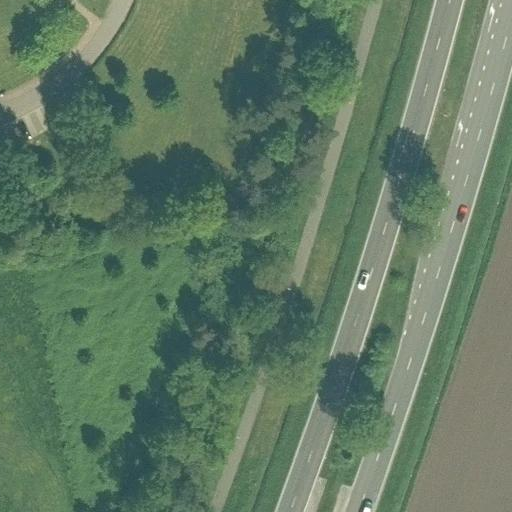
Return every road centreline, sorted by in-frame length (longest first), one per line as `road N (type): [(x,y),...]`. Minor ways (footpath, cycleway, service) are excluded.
road 1 (primary): [(450,0),(400,187),(290,511)]
road 2 (primary): [(358,511),(426,315),(511,17)]
